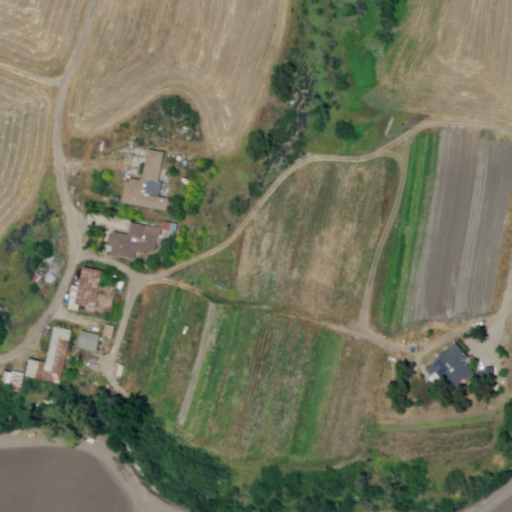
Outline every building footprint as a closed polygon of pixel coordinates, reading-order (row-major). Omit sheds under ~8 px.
[(152,150),(168,153),(162,183),(165,184),(163,197),(173,200),(170,215),(124,205),(129,183),(133,183),(133,180),(142,182),(143,179),(146,179),(152,150)] [(166,222),(181,225),(179,232),(164,229),(166,222)] [(116,237),(110,236),(108,245),(114,246),(112,257),(137,263),(139,253),(149,255),(150,252),(159,255),(165,230),(134,223),(131,235),(117,232),(116,237)] [(47,293),(63,262),(43,252),(28,283),(47,293)] [(87,267),(105,273),(101,285),(121,291),(113,318),(84,309),(82,314),(71,311),(78,287),(80,288),(87,267)] [(109,325),(119,328),(116,340),(106,337),(109,325)] [(34,361),(50,364),(57,328),(74,331),(63,385),(30,378),(34,361)] [(104,336),(100,354),(81,350),(85,332),(104,336)] [(458,343),(472,359),(468,363),(480,375),(459,395),(439,373),(434,378),(427,371),(458,343)] [(121,365),(128,367),(126,379),(118,378),(121,365)] [(487,373),(487,368),(497,367),(499,385),(482,387),(481,374),(487,373)] [(9,373),(16,375),(17,372),(29,376),(23,396),(4,390),(9,373)]
